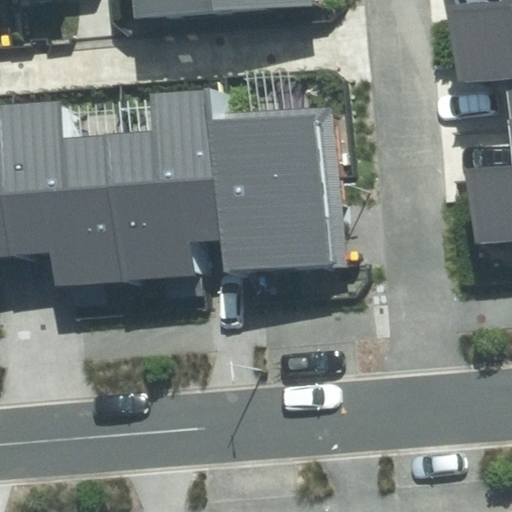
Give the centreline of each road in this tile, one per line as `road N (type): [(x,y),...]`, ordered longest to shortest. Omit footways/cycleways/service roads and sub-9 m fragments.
road 1 (residential): [(420,417),(0,449)]
road 2 (residential): [(420,417),(389,0)]
